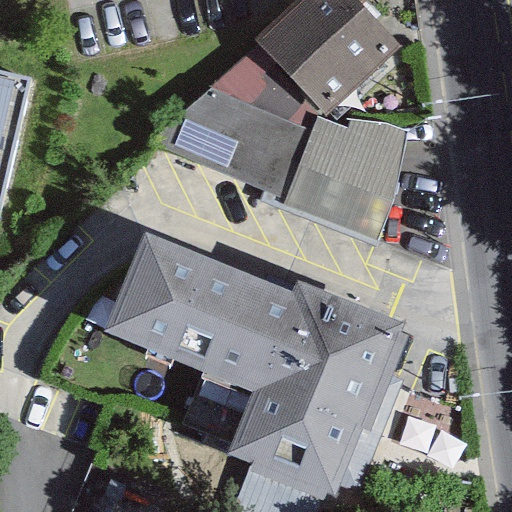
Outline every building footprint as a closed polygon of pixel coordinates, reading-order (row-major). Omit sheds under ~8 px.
[(371,0),(314,0),(154,144),(291,207),(327,130),(275,75),(285,66),(330,113),(398,52),(360,10),(371,0)] [(38,85),(0,75),(0,232),(2,233),(38,85)] [(312,305),(161,244),(154,262),(126,331),(214,366),(277,392),(251,457),(347,496),(413,333),(317,294),(312,305)] [(187,432),(251,457),(277,392),(214,366),(187,432)] [(129,511),(136,487),(78,474),(70,511),(129,511)]
